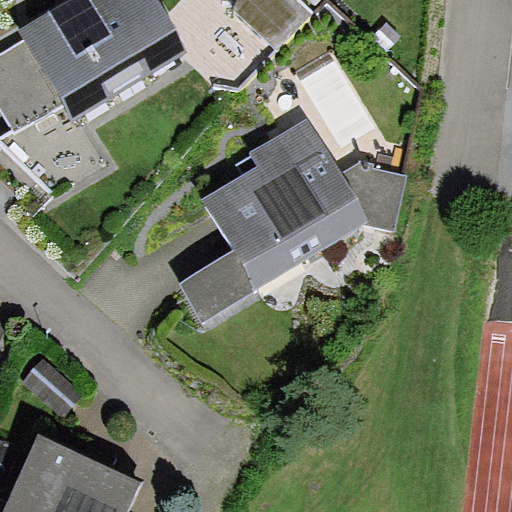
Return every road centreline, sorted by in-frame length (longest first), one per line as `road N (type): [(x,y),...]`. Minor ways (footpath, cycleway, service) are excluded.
road 1 (residential): [(0,250),(224,458)]
road 2 (residential): [(473,0),(456,167)]
